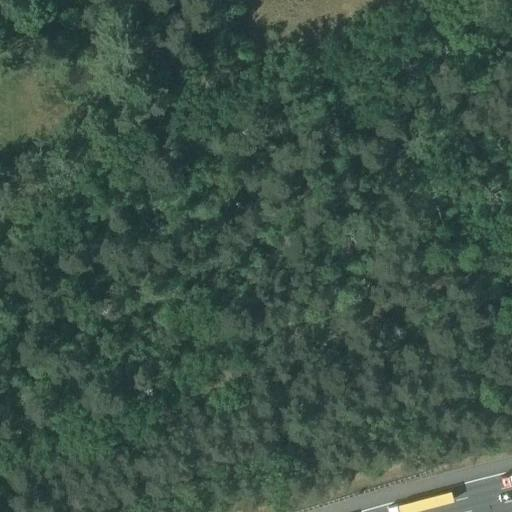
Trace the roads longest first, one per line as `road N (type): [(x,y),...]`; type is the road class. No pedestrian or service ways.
road 1 (track): [(0,433),(120,421),(511,252)]
road 2 (track): [(0,210),(120,128),(409,0)]
